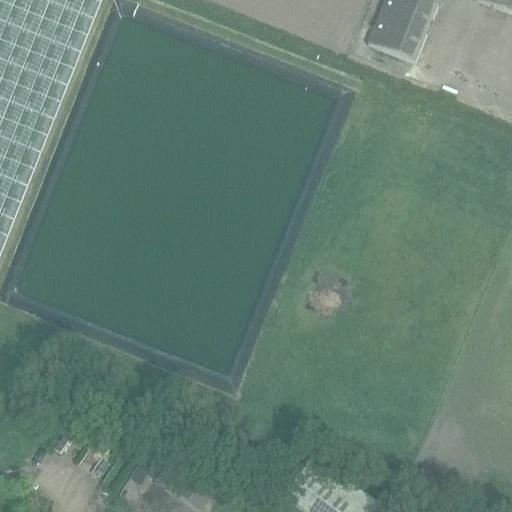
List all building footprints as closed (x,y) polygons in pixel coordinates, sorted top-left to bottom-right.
[(0,0),(0,266),(105,0),(0,0)] [(385,0),(366,47),(417,67),(440,10),(415,0),(385,0)] [(511,0),(475,0),(475,4),(511,16),(511,0)] [(104,465),(112,449),(101,444),(93,460),(104,465)] [(285,501),(300,511),(383,511),(349,486),(344,492),(311,468),(285,501)]
